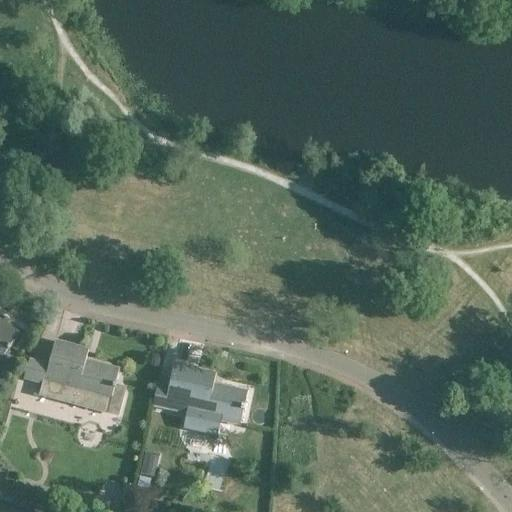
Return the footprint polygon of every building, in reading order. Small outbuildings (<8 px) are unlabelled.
[(0,362),(20,334),(0,320),(0,362)] [(119,368),(86,359),(88,350),(55,342),(49,365),(30,360),(25,380),(38,383),(44,384),(42,392),(46,398),(111,416),(117,412),(122,392),(119,386),(115,385),(119,368)] [(216,373),(174,364),(169,388),(158,386),(153,406),(186,413),(183,429),(217,437),(221,420),(240,425),(247,391),(214,384),(216,373)] [(0,423),(5,425),(11,403),(4,401),(0,409),(0,423)] [(147,496),(150,483),(138,480),(135,493),(147,496)] [(134,489),(122,487),(119,503),(131,506),(134,489)]
